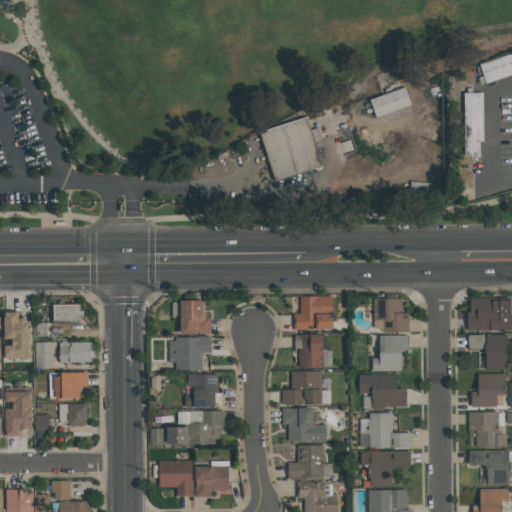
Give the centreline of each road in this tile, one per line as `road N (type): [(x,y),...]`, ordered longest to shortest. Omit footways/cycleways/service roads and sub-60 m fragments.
road 1 (primary): [(124,274),(439,272)]
road 2 (residential): [(439,272),(440,511)]
road 3 (primary): [(305,242),(123,244)]
road 4 (residential): [(255,337),(256,511)]
road 5 (tertiary): [(125,365),(126,511)]
road 6 (primary): [(439,241),(305,242)]
road 7 (residential): [(0,463),(126,463)]
road 8 (primary): [(0,274),(124,274)]
road 9 (primary): [(123,244),(0,244)]
